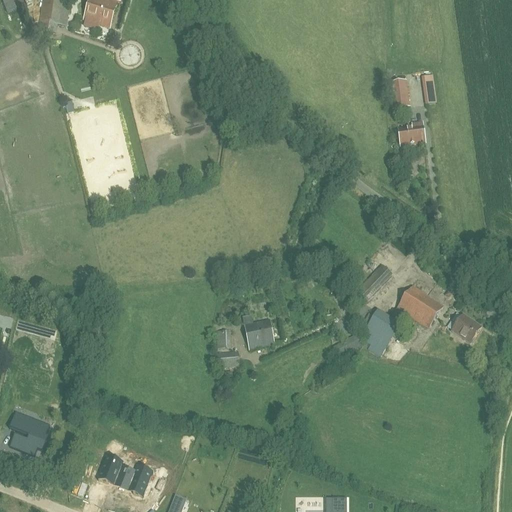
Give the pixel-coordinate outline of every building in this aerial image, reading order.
[(21,0),(2,0),(8,14),(25,8),(21,0)] [(43,0),(40,23),(39,32),(56,35),(58,26),(62,27),(67,27),(69,15),(70,5),(66,5),(66,3),(46,0),(43,0)] [(103,0),(90,0),(84,21),(85,22),(84,27),(97,32),(99,26),(110,29),(118,4),(103,0)] [(114,33),(111,42),(120,46),(124,36),(114,33)] [(408,107),(405,83),(389,85),(393,110),(408,107)] [(425,144),(422,124),(412,125),(413,129),(398,131),(399,139),(398,140),(399,144),(400,145),(401,147),(425,144)] [(391,276),(382,267),(357,293),(366,302),(391,276)] [(394,317),(403,323),(407,316),(429,330),(443,308),(413,288),(394,317)] [(497,319),(496,321),(507,325),(510,317),(499,313),(489,309),(486,315),(497,319)] [(392,338),(397,329),(399,325),(377,311),(365,333),(367,334),(363,342),(370,347),(368,351),(380,358),(392,338)] [(463,316),(452,333),(470,345),(481,329),(463,316)] [(244,326),(249,353),(275,348),(270,321),(253,325),(244,326)] [(217,334),(217,349),(231,348),(231,333),(217,334)] [(339,360),(344,358),(364,346),(358,336),(333,349),(339,360)] [(216,356),(217,364),(218,371),(239,369),(238,353),(216,356)] [(56,374),(63,375),(66,365),(59,363),(56,374)] [(16,414),(10,430),(29,438),(28,441),(26,441),(22,453),(10,448),(10,449),(35,458),(38,451),(43,453),(49,438),(46,437),(50,427),(49,428),(27,419),(25,426),(20,424),(14,421),(17,414),(16,414)] [(108,457),(98,482),(99,482),(108,485),(109,483),(134,493),(133,495),(142,498),(142,499),(143,499),(153,473),(152,473),(146,471),(138,468),(137,471),(136,471),(136,473),(133,480),(119,474),(121,468),(122,467),(123,464),(111,459),(108,458),(109,458),(108,457)] [(171,476),(168,483),(178,487),(181,479),(171,476)] [(344,511),(344,500),(331,500),(331,511),(344,511)] [(182,511),(184,508),(173,503),(169,511),(182,511)]
